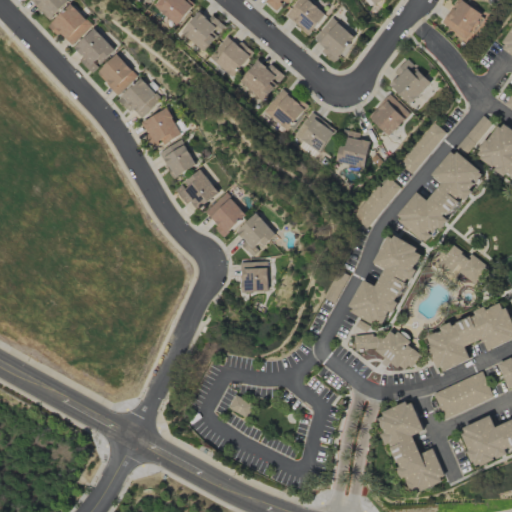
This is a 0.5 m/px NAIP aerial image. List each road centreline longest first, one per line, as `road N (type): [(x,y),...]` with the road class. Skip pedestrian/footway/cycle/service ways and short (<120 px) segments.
road 1 (residential): [(220,262),(185,233),(112,117),(0,3)]
road 2 (tertiary): [(0,362),(224,483),(295,511)]
road 3 (residential): [(138,437),(220,262)]
road 4 (residential): [(230,0),(345,96)]
road 5 (residential): [(345,96),(420,0)]
